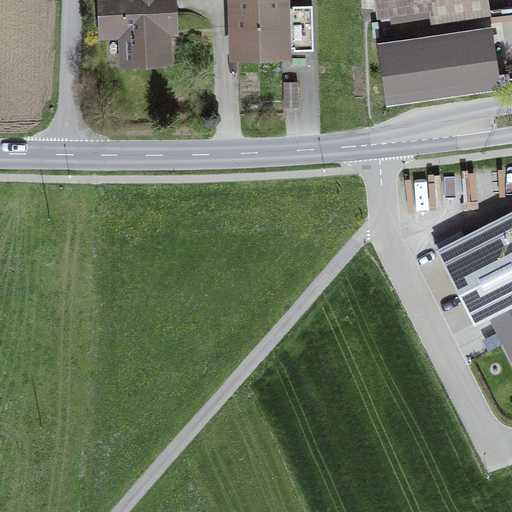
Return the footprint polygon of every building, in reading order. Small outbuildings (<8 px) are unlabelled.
[(164,28),(172,27),(170,0),(103,0),(105,31),(119,30),(120,59),(127,60),(165,58),(164,28)] [(237,0),(238,49),(293,47),(294,49),(313,48),(312,4),(292,4),(292,7),(280,7),(280,6),(279,0),(237,0)] [(433,18),(484,10),(482,0),(378,0),(380,11),(431,4),(433,18)] [(488,30),(383,45),(390,98),(495,82),(488,30)] [(297,106),(296,81),(284,82),(285,106),(297,106)] [(511,225),(442,261),(474,323),(492,314),(511,354),(511,225)]
